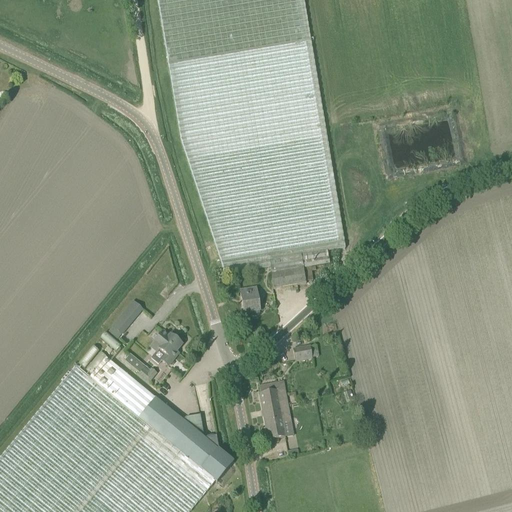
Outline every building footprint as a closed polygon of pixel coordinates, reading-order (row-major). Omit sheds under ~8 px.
[(266,268),(269,290),(312,283),(311,272),(318,267),(327,265),(325,252),(342,249),(339,230),(340,228),(334,232),(328,233),(329,239),(323,240),(320,245),(307,240),(304,236),(296,237),(292,232),(287,236),(287,237),(283,241),(284,248),(279,249),(273,253),(275,261),(270,259),(267,255),(260,256),(259,259),(252,260),(254,270),(266,268)] [(259,312),(256,289),(240,292),(243,315),(251,314),(251,316),(253,318),(258,317),(259,315),(259,312)] [(112,328),(121,336),(131,323),(122,316),(112,328)] [(163,333),(154,343),(160,348),(151,359),(158,366),(161,362),(167,367),(178,355),(176,353),(182,346),(170,336),(169,338),(163,333)] [(309,348),(293,351),(295,363),(311,360),(309,348)] [(204,440),(183,423),(106,360),(90,379),(76,367),(0,458),(0,511),(190,511),(215,482),(216,484),(233,464),(218,451),(216,438),(204,440)] [(149,385),(157,375),(151,370),(150,372),(148,374),(143,371),(139,375),(138,377),(149,385)] [(292,432),(283,383),(258,388),(260,396),(259,396),(268,441),(285,438),(284,433),(292,432)]
